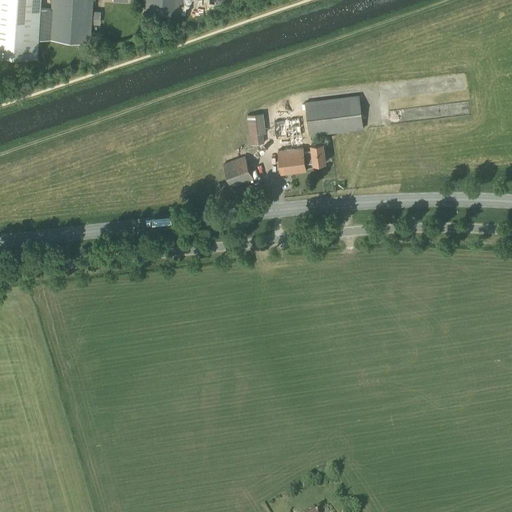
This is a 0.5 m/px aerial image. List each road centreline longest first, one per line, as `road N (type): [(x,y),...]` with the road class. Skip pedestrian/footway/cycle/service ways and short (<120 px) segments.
road 1 (unclassified): [(0,272),(353,229),(511,230)]
road 2 (primary): [(511,203),(403,198),(0,241)]
road 3 (unknown): [(275,209),(269,117),(295,99)]
